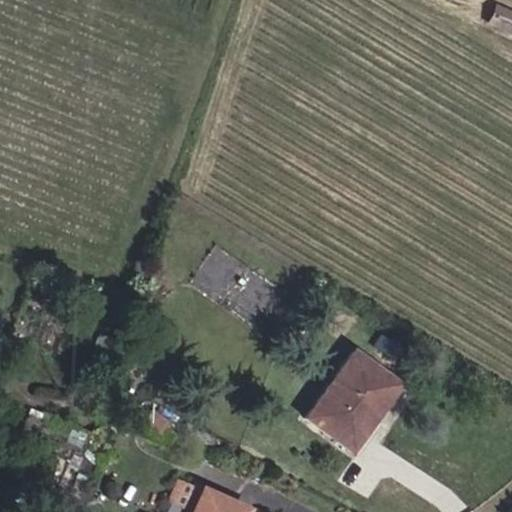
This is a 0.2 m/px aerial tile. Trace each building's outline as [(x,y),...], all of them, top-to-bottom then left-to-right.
[(507,32),(511,23),(511,14),(493,7),(486,23),(507,32)] [(87,359),(109,367),(118,343),(96,336),(87,359)] [(302,420),(348,452),(394,384),(348,351),(302,420)] [(64,443),(78,448),(84,435),(70,429),(64,443)] [(243,511),(245,508),(193,487),(182,511),(243,511)]
